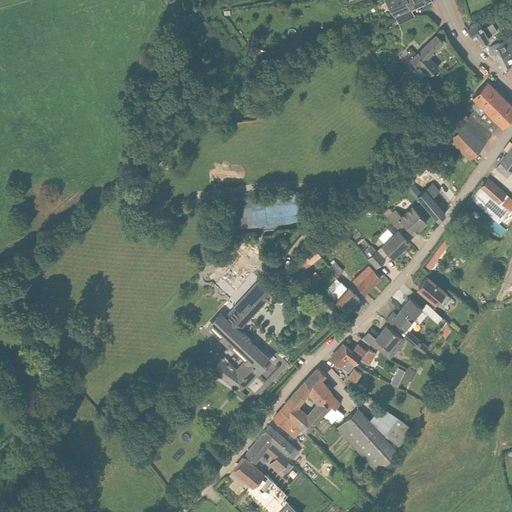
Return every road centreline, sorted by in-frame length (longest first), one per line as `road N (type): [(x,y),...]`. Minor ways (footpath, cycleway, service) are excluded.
road 1 (residential): [(181,511),(301,374),(395,286),(511,128)]
road 2 (track): [(349,330),(286,273),(288,255),(314,219),(305,188),(198,194)]
